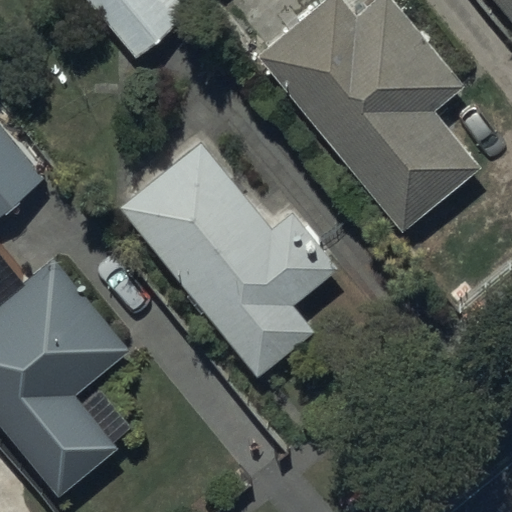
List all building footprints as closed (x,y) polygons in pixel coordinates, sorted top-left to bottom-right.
[(94,0),(133,46),(187,0),(94,0)] [(354,0),(305,0),(254,42),(400,218),(478,153),(432,98),(464,71),(401,0),(356,0),(355,1),(354,0)] [(511,0),(503,0),(511,11),(511,0)] [(0,204),(46,165),(0,110),(0,204)] [(199,130),(118,191),(255,362),(311,318),(290,291),(334,256),(289,200),(268,217),(199,130)] [(56,244),(0,290),(0,410),(59,485),(120,436),(115,430),(132,417),(102,379),(86,392),(78,383),(132,340),(56,244)]
